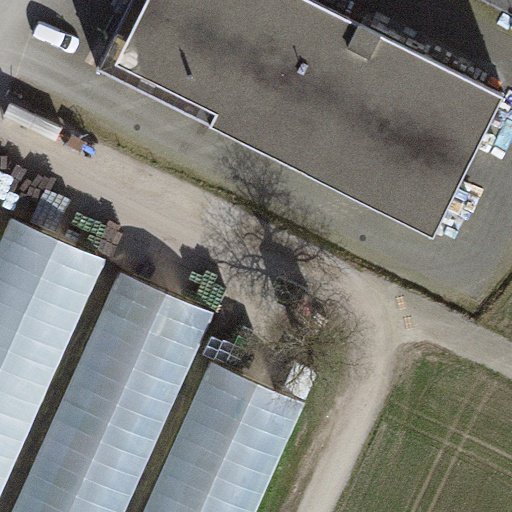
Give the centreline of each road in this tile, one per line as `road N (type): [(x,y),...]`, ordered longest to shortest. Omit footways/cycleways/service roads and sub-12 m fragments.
road 1 (track): [(323,511),(375,397),(383,340),(360,287),(257,236)]
road 2 (residential): [(257,236),(0,114)]
